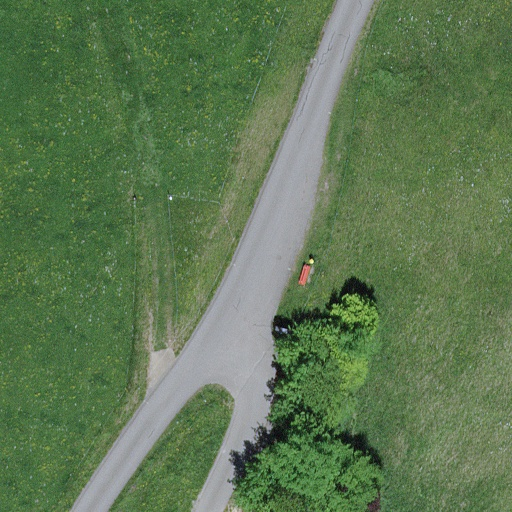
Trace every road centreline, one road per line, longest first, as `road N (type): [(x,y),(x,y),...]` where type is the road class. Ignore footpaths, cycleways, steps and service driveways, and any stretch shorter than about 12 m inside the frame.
road 1 (unclassified): [(358,0),(239,296),(102,511)]
road 2 (track): [(239,296),(260,375),(211,511)]
